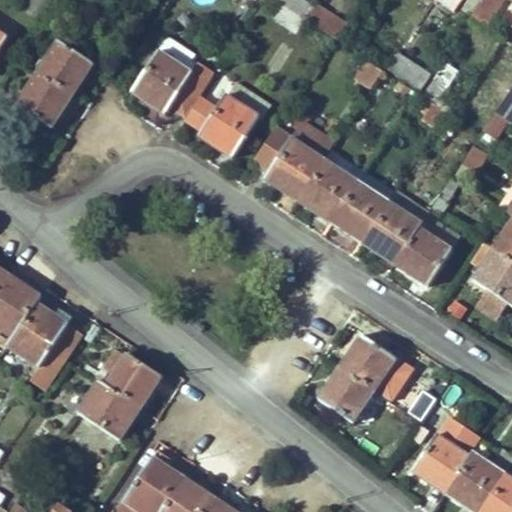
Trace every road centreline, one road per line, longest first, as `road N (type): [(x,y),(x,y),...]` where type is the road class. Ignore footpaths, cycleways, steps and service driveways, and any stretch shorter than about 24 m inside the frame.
road 1 (residential): [(511,384),(170,157),(149,155),(37,224)]
road 2 (residential): [(37,224),(392,511)]
